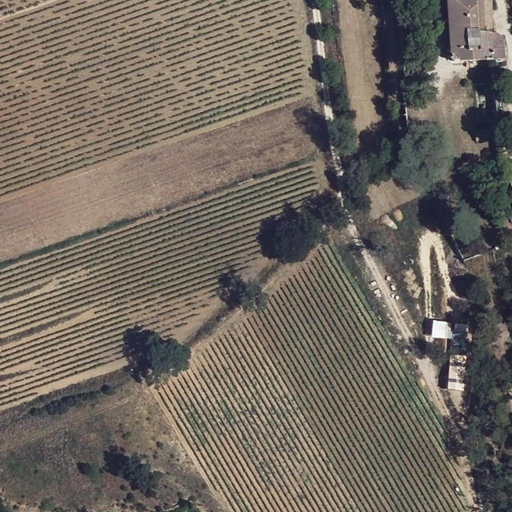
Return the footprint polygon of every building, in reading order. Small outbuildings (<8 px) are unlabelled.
[(491,59),(490,0),(445,0),(446,25),(441,25),(441,35),(448,35),(449,61),(491,59)] [(492,33),(490,0),(491,59),(505,59),(505,35),(498,33),(492,33)] [(484,128),(470,130),(471,138),(486,136),(484,128)] [(285,296),(174,376),(180,384),(291,303),(302,291),(295,286),(285,296)] [(316,296),(307,300),(304,294),(296,298),(314,337),(331,329),(316,296)] [(351,324),(335,330),(339,338),(346,336),(390,437),(398,434),(351,324)] [(278,339),(269,342),(281,383),(297,378),(286,340),(279,341),(278,339)] [(174,376),(161,386),(166,394),(180,384),(174,376)]
